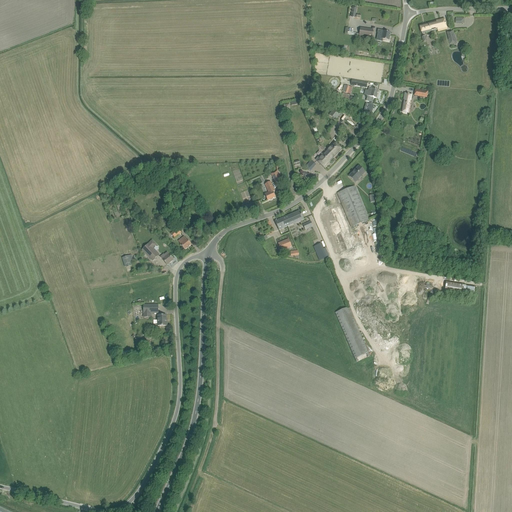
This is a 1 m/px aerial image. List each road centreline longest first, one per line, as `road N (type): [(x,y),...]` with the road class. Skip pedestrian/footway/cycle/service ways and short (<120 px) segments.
road 1 (unclassified): [(206,254),(181,267),(179,395),(133,496),(104,511),(0,486)]
road 2 (unclassified): [(206,254),(222,231),(301,195),(380,116),(393,88),(406,9)]
road 3 (track): [(206,254),(222,265),(215,408),(182,511)]
road 4 (unclassified): [(155,511),(197,411),(206,254)]
